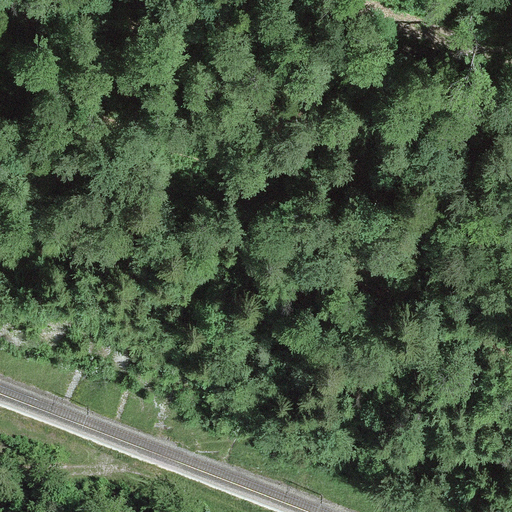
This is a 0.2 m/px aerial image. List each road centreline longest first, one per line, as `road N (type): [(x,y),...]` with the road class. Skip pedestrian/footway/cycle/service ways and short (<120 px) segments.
road 1 (track): [(511,344),(365,239),(222,155)]
road 2 (track): [(204,445),(319,438),(511,460)]
road 3 (track): [(139,477),(0,476)]
